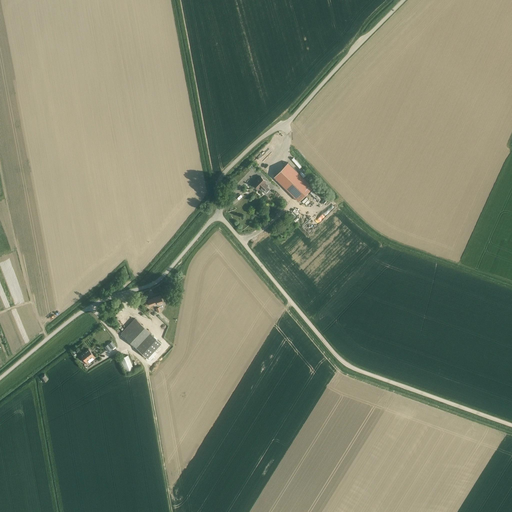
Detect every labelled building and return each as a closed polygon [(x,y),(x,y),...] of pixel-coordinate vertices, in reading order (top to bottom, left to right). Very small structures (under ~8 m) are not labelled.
[(313,187),(288,162),(274,177),(299,201),(313,187)] [(261,176),(253,184),(259,189),(260,187),(263,190),(266,193),(271,189),(268,186),(265,183),(266,181),(261,176)] [(286,234),(281,229),(277,232),(281,237),(286,234)] [(152,298),(154,304),(154,305),(157,304),(163,303),(160,295),(152,298)] [(136,348),(150,333),(135,318),(121,333),(136,348)] [(150,333),(136,348),(147,358),(161,343),(150,333)] [(84,352),(89,358),(92,357),(94,359),(95,358),(88,349),(84,352)] [(89,358),(84,352),(80,355),(87,364),(89,363),(87,360),(89,358)] [(128,355),(120,358),(126,373),(134,370),(128,355)]
